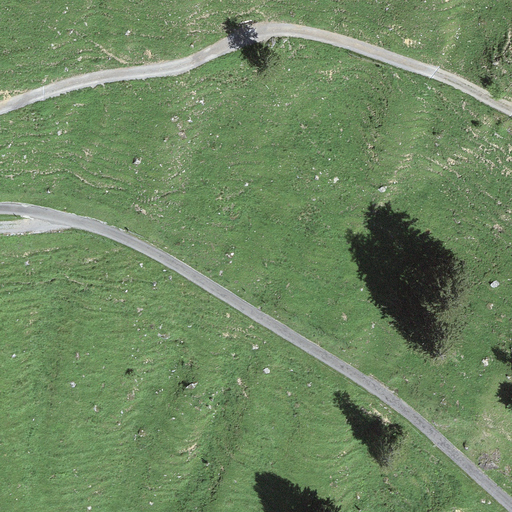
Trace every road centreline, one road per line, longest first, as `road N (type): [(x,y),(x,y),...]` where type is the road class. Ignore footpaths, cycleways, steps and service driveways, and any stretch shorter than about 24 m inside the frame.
road 1 (track): [(0,207),(83,221),(155,253),(375,386),(511,506)]
road 2 (track): [(511,106),(446,75),(282,28),(255,31),(182,64),(115,73),(0,108)]
